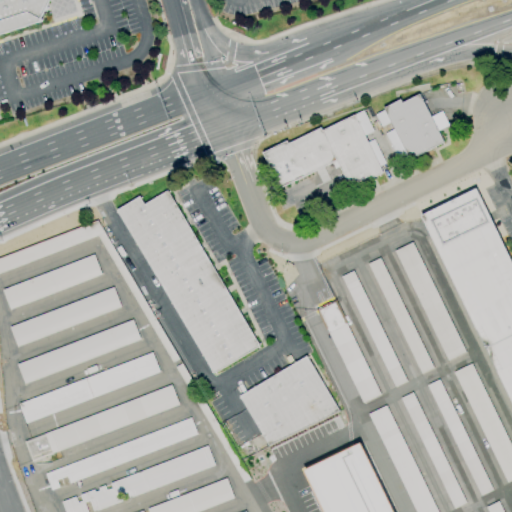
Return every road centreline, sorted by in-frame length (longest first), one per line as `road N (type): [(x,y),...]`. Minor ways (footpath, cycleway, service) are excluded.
road 1 (residential): [(227,128),(259,222),(275,239),(298,243),(473,162),(511,118)]
road 2 (trunk): [(210,87),(45,152)]
road 3 (trunk): [(71,190),(227,128)]
road 4 (trunk): [(227,128),(365,76)]
road 5 (trunk): [(383,69),(511,20)]
road 6 (motorway): [(383,69),(511,54)]
road 7 (trunk): [(326,44),(210,87)]
